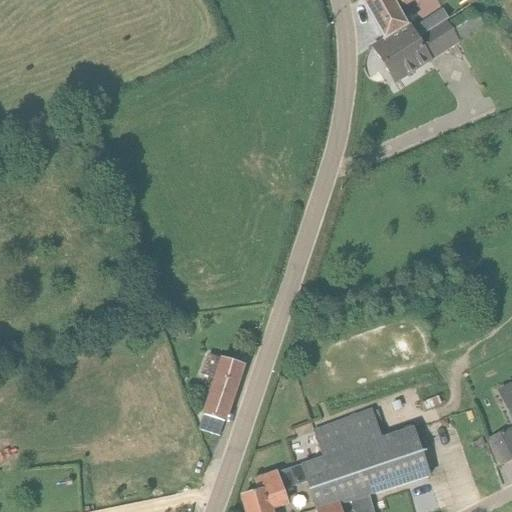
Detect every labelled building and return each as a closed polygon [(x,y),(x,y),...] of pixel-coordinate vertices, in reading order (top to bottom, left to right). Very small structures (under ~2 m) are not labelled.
[(365,0),(387,0),(397,13),(420,0),(358,0),(359,3),(365,0)] [(387,0),(365,0),(359,3),(382,44),(406,30),(397,13),(387,0)] [(406,30),(382,44),(371,51),(393,86),(483,30),(470,11),(416,42),(445,22),(440,13),(410,33),(408,29),(406,30)] [(211,382),(197,433),(218,440),(241,370),(206,358),(199,378),(211,382)] [(511,386),(496,394),(511,427),(511,386)] [(357,511),(355,505),(365,501),(365,500),(367,500),(427,481),(411,432),(380,442),(370,413),(311,434),(321,464),(253,486),(257,496),(241,500),(244,511),(269,511),(285,507),(280,493),(307,486),(314,511),(357,511)] [(511,438),(509,432),(487,442),(499,469),(511,462),(511,438)] [(355,505),(357,511),(367,511),(365,501),(355,505)]
